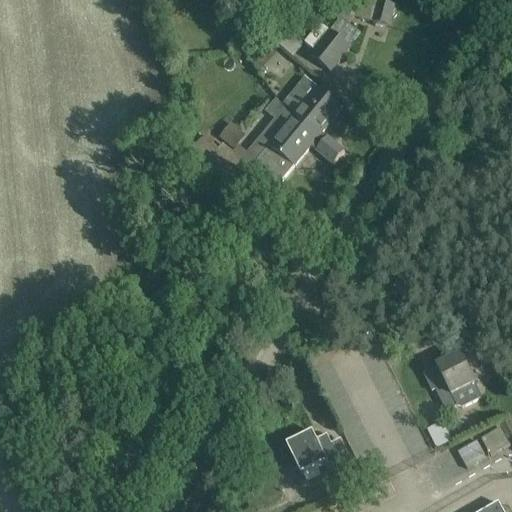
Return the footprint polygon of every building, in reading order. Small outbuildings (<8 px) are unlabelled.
[(380,3),(373,24),(389,28),(395,7),(380,3)] [(351,49),(331,32),(321,24),(304,44),(314,52),(310,57),(331,74),(351,49)] [(318,89),(294,119),(310,132),(303,141),(311,148),(316,152),(334,167),(345,153),(322,135),(343,109),(318,89)] [(311,148),(316,152),(311,148),(303,141),(310,132),(294,119),(257,163),(267,171),(282,183),(311,148)] [(234,151),(246,137),(231,125),(220,139),(234,151)] [(242,181),(252,169),(230,151),(220,163),(242,181)] [(446,413),(457,407),(463,410),(482,400),(461,356),(437,367),(446,386),(436,391),(446,413)] [(451,442),(446,428),(432,434),(436,447),(451,442)] [(331,472),(342,466),(327,436),(317,441),(313,434),(287,447),(302,476),(325,465),(326,467),(328,466),(331,472)] [(458,454),(468,471),(487,460),(478,443),(458,454)]
